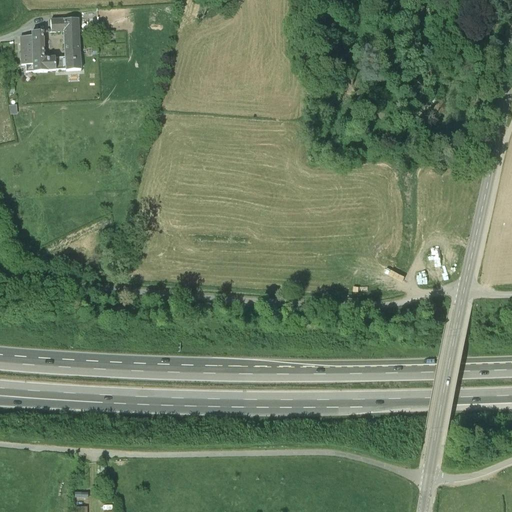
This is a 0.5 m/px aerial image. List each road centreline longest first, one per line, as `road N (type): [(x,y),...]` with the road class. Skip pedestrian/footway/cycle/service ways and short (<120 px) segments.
road 1 (motorway): [(511,366),(221,370),(0,359)]
road 2 (motorway): [(0,388),(189,398),(511,395)]
road 3 (track): [(464,291),(362,309),(0,277)]
road 4 (tertiary): [(423,511),(511,63)]
